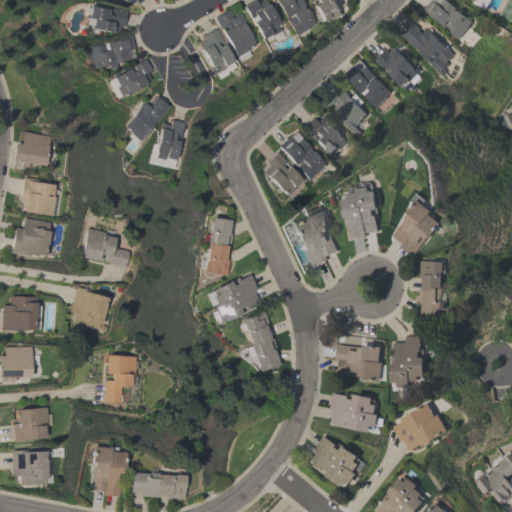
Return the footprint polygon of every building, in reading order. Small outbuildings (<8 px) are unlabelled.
[(140,0),(117,0),(124,11),(140,0)] [(280,30),(271,36),(270,34),(262,40),(252,23),(256,21),(253,16),(249,19),(242,6),(253,0),(256,5),(263,0),(278,24),(277,25),(280,30)] [(294,36),(286,21),(292,17),(291,15),(285,19),(273,0),(299,0),(302,5),(300,6),(303,10),(305,9),(313,24),(308,27),(309,27),(294,36)] [(308,0),(334,0),(339,8),(337,8),(339,11),(320,22),(312,7),(317,5),(314,0),(310,2),(308,0)] [(445,0),(458,11),(458,12),(471,23),(457,39),(422,10),(430,0),(445,0)] [(469,0),(486,9),(490,0),(469,0)] [(123,12),(121,27),(117,27),(116,34),(109,33),(109,34),(83,31),(84,27),(81,27),(83,17),(85,17),(86,8),(105,11),(105,9),(123,12)] [(212,18),(227,9),(232,17),(238,13),(243,22),(242,23),(254,44),(236,55),(222,32),(227,30),(225,27),(220,30),(212,18)] [(402,34),(413,23),(418,28),(417,29),(421,34),(428,28),(432,32),(430,33),(441,44),(443,43),(448,49),(447,50),(452,55),(445,62),(447,64),(442,69),(445,72),(440,76),(402,34)] [(197,44),(203,40),(201,37),(213,29),(214,29),(224,46),(223,46),(233,62),(215,73),(212,67),(210,69),(200,51),(201,50),(197,44)] [(128,38),(131,50),(126,51),(127,53),(131,52),(132,59),(112,64),(113,68),(106,70),(105,66),(90,70),(88,64),(84,49),(128,38)] [(415,74),(408,80),(407,79),(399,86),(374,59),(385,49),(388,53),(394,47),(414,69),(413,71),(415,74)] [(114,100),(104,83),(126,70),(125,69),(142,59),(149,71),(144,74),(148,81),(144,84),(144,85),(125,96),(123,94),(114,100)] [(389,92),(385,95),(385,96),(374,107),(342,73),(352,65),(353,65),(359,60),(375,77),(375,78),(376,80),(377,79),(389,92)] [(365,114),(349,128),(331,109),(334,105),(332,103),(328,106),(319,97),(330,86),(335,92),(334,93),(338,97),(344,90),(348,94),(347,95),(365,114)] [(145,107),(154,96),(166,107),(137,142),(128,134),(129,134),(121,127),(129,118),(128,118),(137,108),(136,107),(140,102),(145,107)] [(511,127),(508,129),(501,115),(511,109),(511,127)] [(321,116),(325,121),(326,120),(342,137),(341,139),(344,142),(336,149),(335,148),(327,155),(314,141),(318,138),(315,135),(312,138),(302,127),(311,119),(315,122),(321,116)] [(154,158),(155,151),(154,151),(160,123),(168,125),(169,120),(182,122),(174,161),(164,158),(163,160),(154,158)] [(44,166),(11,161),(14,143),(20,144),(22,130),(28,131),(28,132),(49,136),(44,166)] [(308,181),(277,147),(287,137),(290,141),(291,140),(289,137),(294,132),(309,149),(309,151),(311,153),(312,152),(323,164),(320,167),(320,170),(308,181)] [(262,172),(268,167),(264,163),(276,153),(299,179),(299,180),(300,182),(284,196),(276,188),(275,188),(265,178),(266,177),(262,172)] [(22,212),(24,203),(18,202),(22,177),(38,179),(37,183),(53,185),(51,196),(54,196),(51,216),(22,212)] [(349,239),(347,226),(344,226),(341,200),(348,199),(347,194),(355,193),(355,189),(360,189),(359,184),(369,182),(372,185),(373,192),(374,192),(378,218),(375,218),(377,230),(364,232),(365,236),(349,239)] [(413,258),(400,248),(403,244),(392,236),(408,215),(407,214),(417,201),(431,213),(429,216),(442,226),(432,239),(429,237),(413,258)] [(311,267),(299,240),(296,242),(290,229),(292,228),(291,224),(305,218),(303,213),(317,207),(319,212),(320,211),(327,226),(325,227),(336,251),(324,256),(326,260),(311,267)] [(44,256),(25,254),(25,256),(10,254),(13,228),(21,229),(22,219),(48,223),(46,232),(48,232),(46,247),(47,247),(46,251),(45,251),(44,256)] [(199,276),(200,266),(202,266),(208,220),(228,223),(227,235),(229,235),(227,252),(224,251),(223,261),(225,262),(223,278),(212,276),(212,278),(199,276)] [(79,258),(85,228),(102,232),(101,236),(114,239),(112,248),(128,251),(124,267),(105,262),(106,257),(98,255),(97,262),(79,258)] [(447,265),(446,276),(445,276),(443,300),(442,300),(441,319),(421,318),(422,312),(419,312),(420,288),(423,288),(424,279),(421,279),(422,263),(432,263),(432,264),(447,265)] [(215,326),(210,315),(211,315),(209,310),(213,308),(209,300),(213,298),(210,291),(234,280),(235,282),(248,276),(254,290),(251,292),(257,304),(242,311),(241,309),(236,312),(238,317),(222,326),(221,324),(215,326)] [(107,299),(100,325),(98,324),(97,330),(72,323),(74,314),(67,311),(74,288),(86,291),(85,293),(107,299)] [(34,331),(15,330),(15,332),(0,331),(0,306),(7,306),(8,297),(34,298),(34,304),(35,304),(34,331)] [(262,314),(267,329),(264,330),(267,339),(270,338),(276,353),(273,354),(277,366),(258,373),(251,355),(250,356),(247,347),(249,347),(243,331),(242,331),(239,322),(262,314)] [(421,337),(420,349),(424,349),(424,377),(418,377),(418,382),(409,382),(409,388),(397,388),(397,383),(390,383),(390,365),(395,365),(395,359),(393,359),(393,342),(406,342),(406,336),(421,337)] [(380,347),(378,362),(381,362),(379,383),(363,381),(364,378),(358,378),(358,376),(337,374),(338,361),(334,361),(336,344),(363,347),(363,346),(380,347)] [(29,378),(12,378),(12,383),(0,383),(0,358),(1,358),(1,348),(29,348),(29,378)] [(101,402),(102,380),(110,381),(110,375),(103,375),(104,356),(133,357),(133,375),(130,375),(129,387),(119,387),(119,403),(101,402)] [(375,399),(374,404),(375,404),(373,413),(377,414),(374,432),(342,427),(342,424),(330,422),(332,409),(329,408),(331,392),(344,395),(345,392),(371,396),(371,398),(375,399)] [(428,402),(435,415),(439,413),(449,430),(421,447),(420,444),(409,450),(402,439),(399,441),(391,427),(402,420),(400,418),(428,402)] [(44,438),(30,440),(30,441),(13,444),(11,425),(17,424),(15,412),(44,408),(46,427),(43,427),(44,438)] [(309,462),(317,451),(313,449),(322,436),(334,444),(336,442),(342,446),(341,446),(357,457),(356,458),(365,464),(358,474),(353,471),(352,473),(355,475),(348,485),(347,484),(344,488),(341,486),(340,488),(324,478),(328,472),(323,469),(322,471),(309,462)] [(117,497),(101,495),(101,491),(88,491),(90,466),(88,466),(89,448),(107,449),(107,453),(123,454),(121,472),(119,471),(118,477),(114,476),(114,484),(118,485),(117,497)] [(18,485),(18,476),(10,477),(10,451),(23,451),(23,453),(45,453),(46,479),(45,479),(45,485),(18,485)] [(511,492),(499,503),(490,493),(493,491),(490,488),(484,492),(475,481),(483,475),(482,474),(503,457),(504,458),(511,451),(511,473),(510,475),(511,475),(511,492)] [(184,477),(183,500),(165,499),(166,497),(155,496),(155,498),(140,497),(140,495),(127,494),(128,475),(147,476),(148,475),(155,475),(155,476),(172,477),(174,476),(184,477)] [(377,511),(375,510),(385,497),(387,499),(390,495),(386,491),(398,477),(399,478),(401,475),(406,478),(406,477),(416,485),(413,488),(420,493),(417,497),(423,502),(414,511),(377,511)] [(426,511),(433,502),(447,511),(426,511)]
